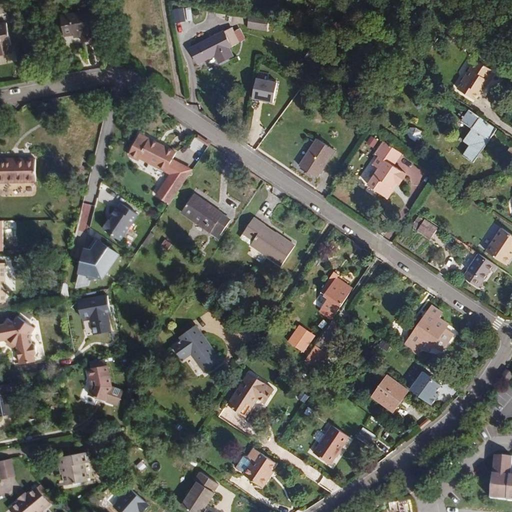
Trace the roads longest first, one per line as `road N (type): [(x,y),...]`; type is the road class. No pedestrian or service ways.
road 1 (residential): [(511,337),(126,76),(0,98)]
road 2 (residential): [(324,511),(475,393),(511,338)]
road 3 (unknown): [(126,76),(78,254)]
